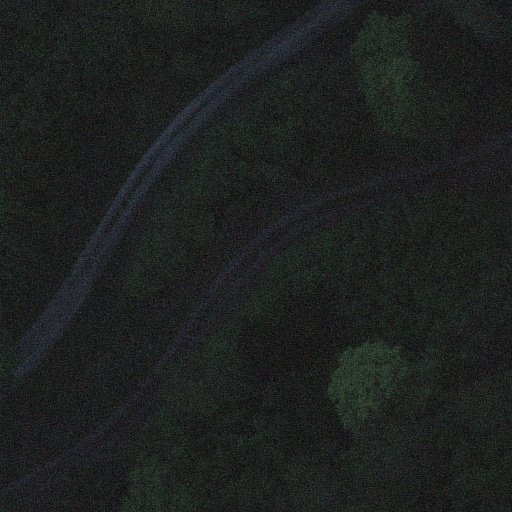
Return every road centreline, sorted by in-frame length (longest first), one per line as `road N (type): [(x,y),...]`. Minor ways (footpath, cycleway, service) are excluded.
road 1 (track): [(0,503),(77,459),(121,420),(275,240),(318,210),(511,144)]
road 2 (track): [(0,381),(71,304),(148,164),(188,120),(340,0)]
